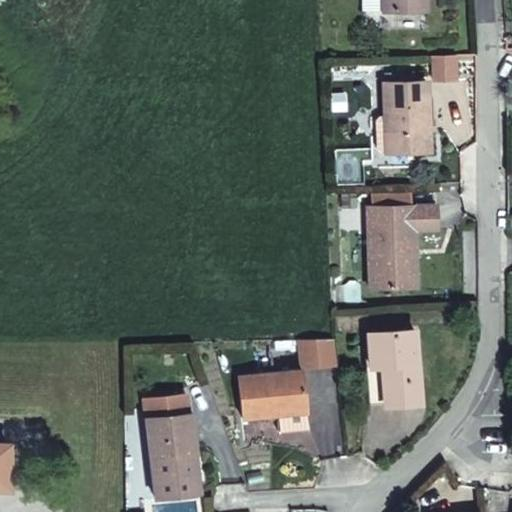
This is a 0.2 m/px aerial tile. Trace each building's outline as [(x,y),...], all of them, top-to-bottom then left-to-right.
[(362,0),(363,9),(384,8),(383,0),(362,0)] [(383,0),(384,8),(425,7),(424,0),(383,0)] [(456,53),(434,54),(434,78),(456,77),(456,53)] [(383,81),(384,115),(391,116),(392,150),(403,149),(428,148),(426,80),(383,81)] [(374,192),(375,207),(412,206),(411,191),(374,192)] [(372,286),(418,284),(416,227),(437,226),(436,205),(412,206),(375,207),(370,207),(372,286)] [(334,328),(300,330),(302,359),(240,364),(243,402),(279,400),(305,398),(303,359),(337,357),(334,328)] [(385,404),(420,401),(415,329),(371,333),(373,368),(382,367),(385,404)] [(368,369),(370,405),(385,404),(382,367),(373,368),(368,369)] [(191,448),(196,447),(193,406),(191,407),(189,388),(147,391),(154,495),(193,492),(191,448)] [(307,414),(305,398),(279,400),(280,416),(307,414)] [(9,440),(0,439),(0,492),(7,493),(9,440)]
